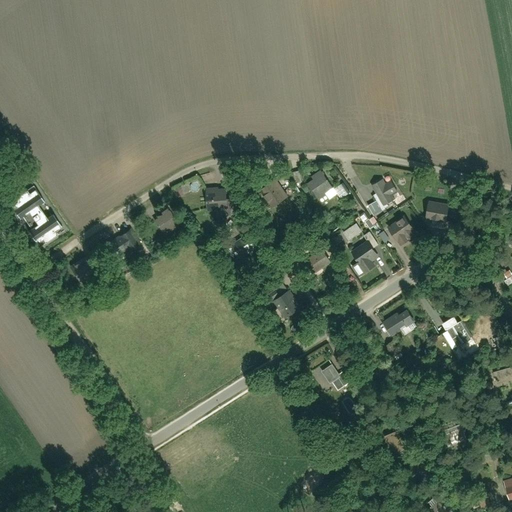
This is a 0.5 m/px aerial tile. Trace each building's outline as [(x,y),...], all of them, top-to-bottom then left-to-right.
[(320,170),(305,180),(318,198),(333,187),(320,170)] [(384,178),(373,184),(384,204),(394,199),(392,193),(398,190),(393,180),(387,184),(384,178)] [(262,188),(274,206),(287,197),(275,179),(262,188)] [(181,184),(172,188),(176,196),(184,193),(181,184)] [(29,229),(38,243),(61,227),(53,214),(48,218),(39,204),(43,202),(32,186),(15,197),(16,199),(10,203),(20,217),(23,215),(31,228),(29,229)] [(208,208),(227,207),(226,188),(207,188),(208,208)] [(378,199),(369,204),(375,214),(383,209),(378,199)] [(429,203),(425,220),(448,224),(451,207),(429,203)] [(151,221),(159,234),(176,224),(168,211),(151,221)] [(398,245),(417,233),(406,216),(387,228),(398,245)] [(357,223),(344,231),(350,240),(363,232),(357,223)] [(124,233),(131,245),(139,240),(131,228),(124,233)] [(237,244),(244,256),(267,241),(259,229),(237,244)] [(104,246),(112,258),(131,245),(124,233),(104,246)] [(373,261),(379,257),(370,242),(348,256),(361,275),(376,266),(373,261)] [(322,248),(306,259),(314,271),(331,261),(322,248)] [(70,266),(79,282),(95,272),(86,256),(70,266)] [(283,318),(299,309),(289,292),(273,301),(283,318)] [(408,310),(401,314),(400,312),(386,322),(395,335),(416,320),(408,310)] [(455,315),(443,322),(447,328),(459,320),(455,315)] [(462,320),(449,329),(454,336),(457,335),(470,355),(483,346),(469,324),(466,326),(462,320)] [(379,353),(372,357),(375,363),(371,365),(380,381),(391,375),(379,353)] [(350,368),(341,373),(335,363),(326,368),(340,391),(353,383),(349,375),(353,373),(350,368)] [(511,366),(495,371),(498,379),(510,376),(511,382),(511,381),(511,366)] [(461,425),(444,431),(448,444),(465,438),(461,425)] [(397,432),(385,436),(391,452),(404,447),(397,432)] [(440,492),(429,501),(434,507),(426,511),(443,511),(451,506),(440,492)]
